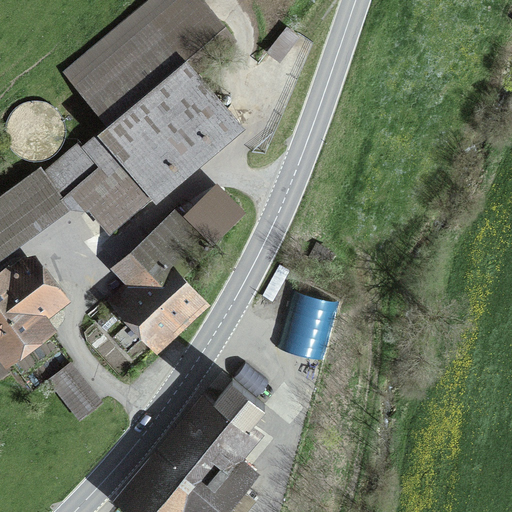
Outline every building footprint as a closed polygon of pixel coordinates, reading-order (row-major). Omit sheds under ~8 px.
[(151,0),(65,73),(107,123),(185,58),(194,68),(230,37),(200,0),(151,0)] [(107,123),(100,129),(146,186),(180,157),(187,166),(239,123),(194,68),(185,58),(107,123)] [(149,189),(146,186),(100,129),(82,144),(79,140),(54,161),(73,187),(106,226),(149,189)] [(37,167),(0,194),(0,241),(73,187),(54,161),(41,172),(37,167)] [(118,265),(131,279),(115,294),(155,337),(201,296),(180,274),(210,246),(177,210),(118,265)] [(0,280),(0,341),(8,353),(43,327),(39,321),(63,303),(29,258),(0,280)] [(281,341),(326,351),(340,293),(294,283),(281,341)] [(53,380),(83,418),(106,400),(75,362),(53,380)] [(233,377),(215,398),(247,424),(264,403),(233,377)] [(250,427),(247,424),(215,398),(130,499),(145,511),(215,511),(249,472),(228,454),(250,427)]
